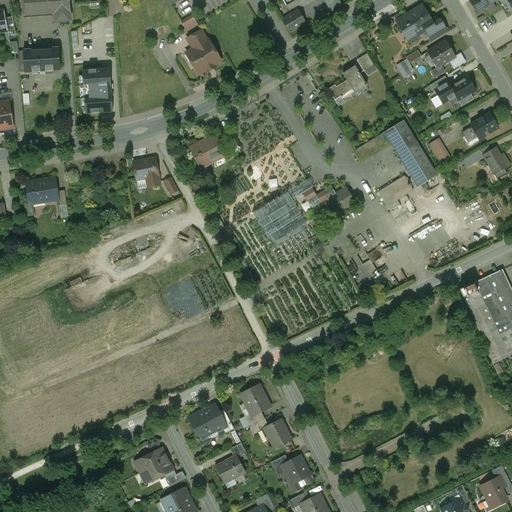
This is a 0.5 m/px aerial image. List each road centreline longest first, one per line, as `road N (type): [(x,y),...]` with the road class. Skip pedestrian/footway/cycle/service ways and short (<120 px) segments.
road 1 (tertiary): [(0,155),(153,126),(292,57)]
road 2 (residential): [(511,244),(271,357)]
road 3 (residential): [(335,477),(460,417)]
road 4 (unknown): [(243,304),(356,227)]
road 5 (residential): [(271,357),(335,477)]
road 6 (residential): [(271,357),(161,409)]
